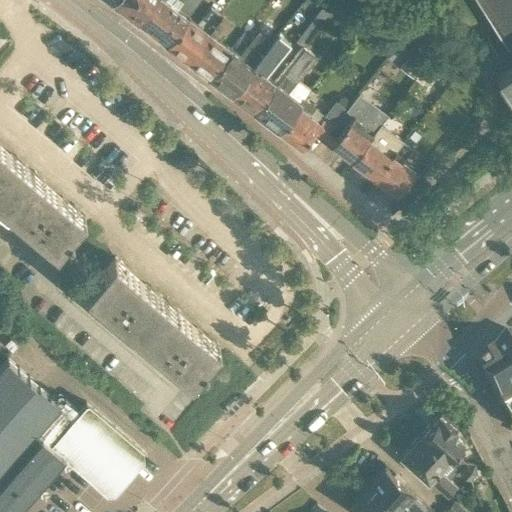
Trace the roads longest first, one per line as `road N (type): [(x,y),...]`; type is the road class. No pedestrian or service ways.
road 1 (secondary): [(56,0),(338,240),(406,311)]
road 2 (secondary): [(194,511),(406,311)]
road 3 (residential): [(511,487),(447,362)]
road 4 (secondary): [(406,311),(511,221)]
